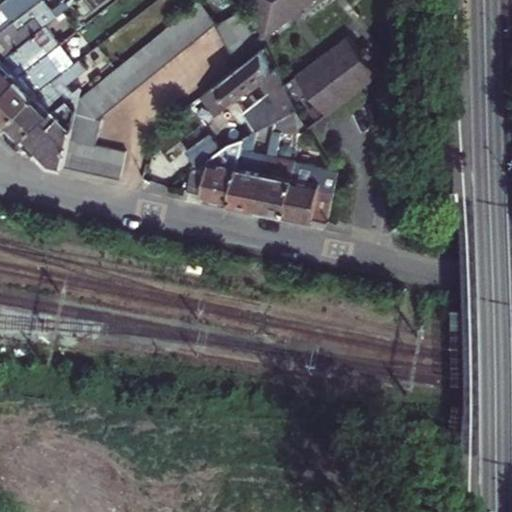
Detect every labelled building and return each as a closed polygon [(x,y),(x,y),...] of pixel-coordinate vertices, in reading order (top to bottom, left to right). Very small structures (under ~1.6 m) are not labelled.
[(6,0),(0,5),(0,33),(43,0),(6,0)] [(208,0),(203,0),(87,89),(104,111),(223,19),(208,0)] [(251,0),(264,38),(314,0),(251,0)] [(224,23),(242,59),(264,48),(246,12),(224,23)] [(0,48),(0,63),(8,56),(44,29),(37,19),(0,48)] [(8,56),(0,63),(0,95),(22,75),(45,58),(51,53),(62,45),(47,26),(44,29),(8,56)] [(349,37),(298,76),(327,115),(379,75),(367,60),(360,51),(349,37)] [(366,47),(360,51),(367,60),(372,56),(366,47)] [(263,50),(204,96),(218,116),(264,80),(283,121),(298,113),(278,68),(273,72),(263,50)] [(51,53),(45,58),(22,75),(0,95),(0,111),(9,120),(47,85),(64,73),(67,70),(51,53)] [(89,67),(82,59),(68,69),(75,77),(89,67)] [(79,89),(64,73),(47,85),(9,120),(24,136),(53,109),(79,89)] [(50,163),(65,166),(77,106),(81,87),(79,89),(53,109),(24,136),(50,163)] [(105,112),(77,106),(65,166),(118,177),(123,151),(99,146),(105,112)] [(277,124),(275,136),(304,133),(298,113),(283,121),(277,124)] [(245,139),(244,146),(275,136),(277,124),(245,139)] [(244,146),(245,139),(212,159),(240,165),(241,161),(242,155),(242,152),(244,146)] [(164,154),(151,150),(145,179),(158,184),(164,154)] [(241,161),(240,165),(232,202),(260,208),(270,158),(242,152),(242,155),(253,158),(251,164),(241,161)] [(253,158),(242,155),(241,161),(251,164),(253,158)] [(288,213),(298,163),(270,158),(260,208),(288,213)] [(232,202),(240,165),(212,159),(196,171),(191,193),(232,202)] [(341,172),(298,163),(288,213),(330,222),(341,172)] [(32,511),(69,511),(81,504),(69,487),(32,511)]
